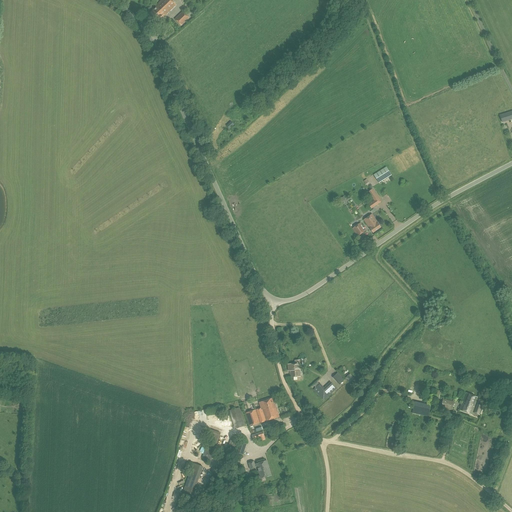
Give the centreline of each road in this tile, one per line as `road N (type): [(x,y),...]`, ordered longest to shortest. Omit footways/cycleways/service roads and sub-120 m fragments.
road 1 (unclassified): [(274,301),(154,42),(115,0)]
road 2 (unclassified): [(274,301),(303,295),(445,196),(511,162)]
road 3 (track): [(511,511),(446,466),(318,437)]
